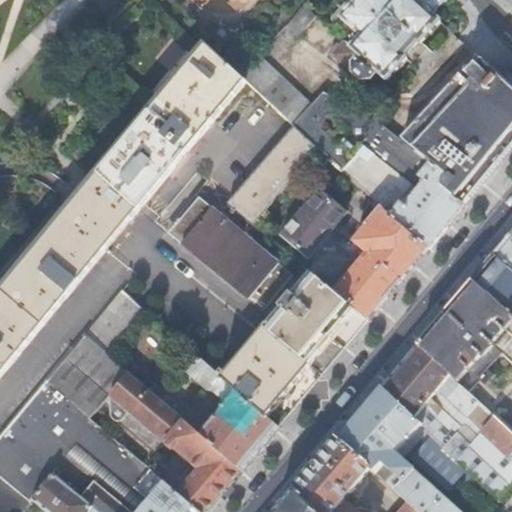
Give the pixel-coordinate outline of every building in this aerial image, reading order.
[(358,0),(344,16),(364,35),(354,44),(346,37),(342,42),(339,40),(334,46),(336,48),(334,50),(361,76),(372,78),(378,72),(387,80),(442,22),(438,18),(435,15),(447,1),(446,0),(358,0)] [(304,6),(285,26),(297,37),(316,17),(304,6)] [(205,45),(147,115),(97,176),(117,193),(138,210),(244,82),(238,75),(205,45)] [(244,82),(285,120),(291,126),(310,106),(256,56),(238,75),(244,82)] [(511,87),(480,57),(403,140),(408,144),(431,164),(447,177),(440,185),(457,198),(511,132),(511,87)] [(310,106),(340,124),(351,108),(322,94),(310,106)] [(285,120),(223,202),(252,226),(253,225),(314,148),(291,126),(285,120)] [(408,144),(396,158),(419,178),(431,164),(408,144)] [(342,174),(376,206),(427,251),(464,206),(457,198),(440,185),(447,177),(431,164),(419,178),(425,183),(403,208),(400,205),(414,189),(367,148),(342,174)] [(0,511),(0,376),(127,223),(138,210),(117,193),(97,176),(89,185),(43,240),(0,292),(0,511)] [(319,191),(281,237),(308,259),(345,213),(319,191)] [(171,237),(262,312),(292,275),(200,198),(170,236),(171,237)] [(353,260),(329,288),(368,321),(420,259),(427,251),(376,206),(364,220),(369,225),(355,242),(368,254),(359,265),(353,260)] [(511,238),(497,255),(511,268),(511,238)] [(511,268),(497,255),(475,282),(511,312),(511,268)] [(310,273),(265,328),(322,375),(368,321),(329,288),(310,273)] [(419,347),(453,379),(470,394),(481,382),(485,386),(496,376),(491,370),(504,356),(511,363),(511,312),(475,282),(419,347)] [(123,293),(85,336),(106,354),(143,310),(123,293)] [(258,335),(222,379),(278,427),(315,384),(322,375),(265,328),(258,335)] [(47,381),(111,437),(129,417),(108,397),(119,385),(130,396),(123,404),(137,418),(127,430),(145,446),(156,435),(197,472),(178,494),(199,511),(208,511),(241,472),(175,414),(149,392),(106,354),(85,336),(47,381)] [(384,389),(418,420),(435,399),(442,391),(453,379),(419,347),(384,389)] [(175,414),(241,472),(278,427),(222,379),(201,360),(188,375),(210,394),(216,395),(228,405),(208,429),(186,409),(180,409),(175,414)] [(453,379),(442,391),(473,419),(484,407),(470,394),(453,379)] [(199,511),(178,494),(111,437),(47,381),(0,435),(0,477),(29,502),(31,499),(52,475),(94,511),(199,511)] [(154,386),(149,392),(175,414),(180,409),(154,386)] [(340,441),(371,469),(397,493),(415,472),(395,454),(422,423),(418,420),(384,389),(340,441)] [(422,423),(447,447),(459,433),(460,432),(464,427),(435,399),(418,420),(422,423)] [(511,455),(511,432),(484,407),(473,419),(511,455)] [(469,429),(465,426),(464,427),(460,432),(464,436),(469,429)] [(459,433),(447,447),(460,459),(473,444),(464,436),(460,432),(459,433)] [(340,441),(296,491),(319,511),(418,511),(409,503),(400,511),(354,511),(343,502),(371,469),(340,441)] [(409,503),(418,511),(457,511),(415,472),(397,493),(409,503)] [(94,511),(52,475),(31,499),(46,511),(94,511)] [(0,510),(2,511),(20,511),(29,502),(0,477),(0,510)] [(319,511),(296,491),(278,511),(319,511)]
